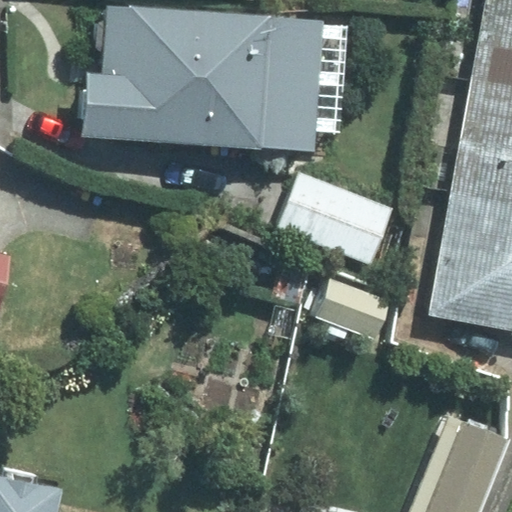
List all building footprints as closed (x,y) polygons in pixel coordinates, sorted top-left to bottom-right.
[(324,8),(169,0),(109,0),(107,64),(95,64),(92,128),(318,139),(324,8)] [(511,0),(487,0),(437,308),(511,320),(511,0)] [(391,200),(311,170),(289,227),(370,257),(391,200)] [(0,317),(16,248),(0,244),(0,317)] [(396,293),(331,272),(317,315),(382,336),(396,293)] [(479,511),(511,432),(453,408),(410,511),(479,511)] [(67,511),(73,479),(0,466),(0,511),(67,511)]
